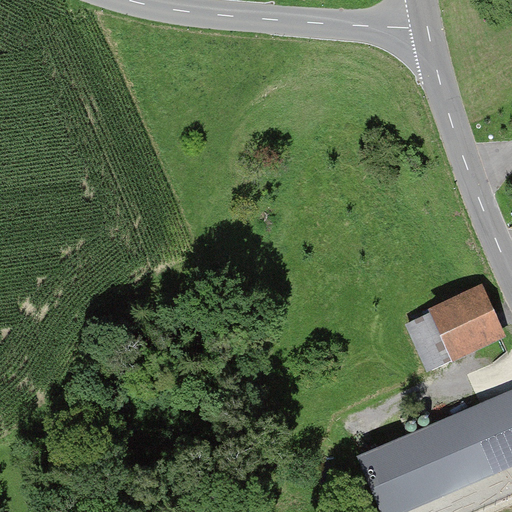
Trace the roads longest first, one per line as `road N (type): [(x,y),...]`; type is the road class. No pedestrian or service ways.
road 1 (tertiary): [(126,0),(201,13),(427,24)]
road 2 (tertiary): [(511,274),(445,102),(427,24)]
